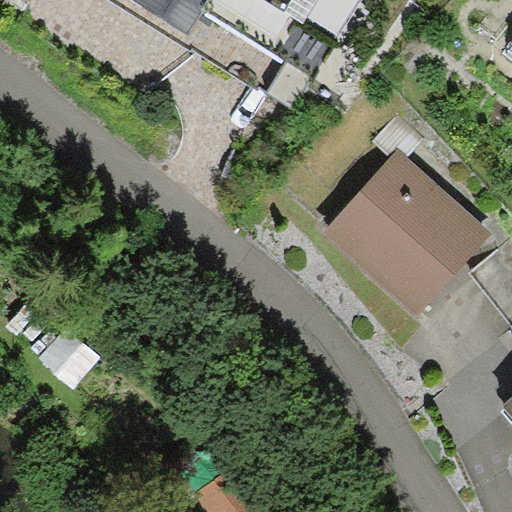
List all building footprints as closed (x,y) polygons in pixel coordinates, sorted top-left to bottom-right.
[(111,0),(295,113),(310,86),(343,108),(433,23),(406,0),(111,0)] [(492,234),(395,155),(331,234),(419,318),(492,234)] [(511,241),(472,275),(511,326),(511,330),(510,332),(511,334),(511,241)] [(511,404),(501,414),(511,425),(511,404)] [(267,511),(238,470),(200,498),(210,511),(267,511)]
